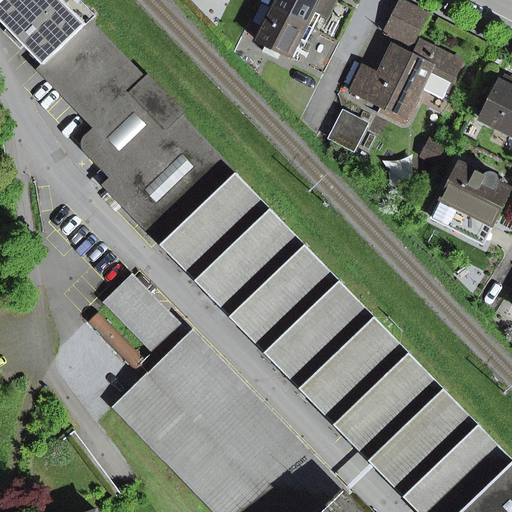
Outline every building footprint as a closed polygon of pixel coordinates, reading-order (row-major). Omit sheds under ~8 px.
[(1,0),(3,3),(0,5),(0,16),(22,40),(46,65),(91,23),(97,17),(80,0),(1,0)] [(278,0),(274,9),(314,28),(320,14),(326,17),(334,0),(278,0)] [(402,2),(387,31),(412,44),(414,40),(427,14),(402,2)] [(300,38),(307,42),(314,28),(274,9),(258,41),(290,57),(300,38)] [(146,80),(91,23),(46,65),(41,71),(96,127),(130,163),(112,180),(106,186),(161,243),(235,172),(181,116),(185,112),(150,76),(146,80)] [(365,66),(352,92),(378,106),(405,119),(421,87),(444,98),(447,92),(448,92),(463,63),(420,42),(413,55),(395,46),(381,74),(365,66)] [(481,119),(511,134),(511,80),(506,77),(502,83),(500,82),(481,119)] [(344,112),(330,139),(355,151),(369,124),(344,112)] [(112,180),(130,163),(96,127),(86,136),(83,145),(87,156),(112,180)] [(431,140),(422,157),(436,164),(444,147),(431,140)] [(460,164),(433,219),(462,234),(472,214),(493,225),(511,190),(498,183),(501,177),(492,173),(486,177),(460,164)] [(419,511),(464,511),(511,466),(511,459),(235,172),(161,243),(419,511)] [(483,244),(493,225),(472,214),(462,234),(483,244)] [(216,511),(332,511),(346,498),(132,278),(107,303),(163,361),(115,407),(216,511)] [(137,374),(148,363),(100,313),(89,323),(137,374)] [(116,497),(121,494),(75,431),(70,435),(116,497)] [(511,511),(511,466),(464,511),(511,511)] [(332,511),(359,511),(346,498),(332,511)]
